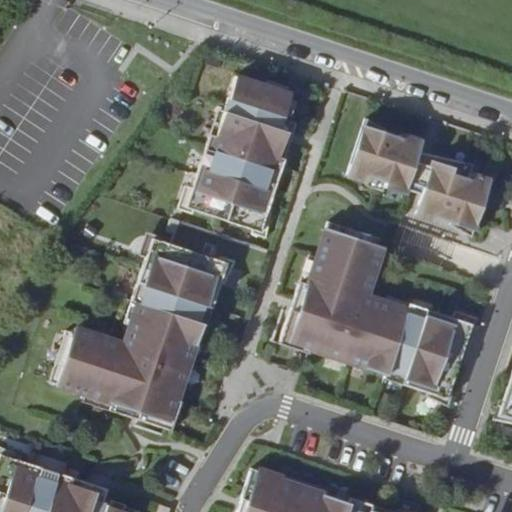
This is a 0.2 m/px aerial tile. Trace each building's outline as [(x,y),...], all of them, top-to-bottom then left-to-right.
[(291,92),(236,73),(215,134),(209,132),(184,205),(259,230),(296,121),(283,116),(291,92)] [(354,116),(336,174),(358,181),(359,176),(375,181),(374,185),(395,192),(396,187),(398,179),(415,185),(413,192),(406,212),(427,218),(428,215),(443,220),(442,223),(462,234),(481,176),(460,170),(458,175),(442,170),(443,165),(423,159),(421,164),(405,159),(408,149),(411,139),(390,132),(389,135),(374,130),(375,127),(354,116)] [(463,160),(408,149),(405,159),(421,164),(423,159),(443,165),(442,170),(458,175),(460,170),(463,160)] [(375,181),(359,176),(358,181),(357,184),(373,189),(374,185),(375,181)] [(398,179),(396,187),(413,192),(415,185),(398,179)] [(295,285),(277,345),(308,355),(309,352),(377,373),(375,379),(443,399),(467,324),(399,303),(397,309),(364,298),(379,248),(319,230),(301,287),(295,285)] [(225,261),(150,236),(127,303),(133,305),(122,337),(73,321),(53,381),(109,400),(107,406),(167,425),(177,394),(175,393),(197,326),(202,328),(225,261)] [(511,360),(495,416),(511,420),(511,360)] [(97,489),(0,456),(0,511),(116,511),(117,511),(92,503),(97,489)] [(382,511),(349,501),(348,505),(272,478),(274,474),(244,465),(227,511),(382,511)]
